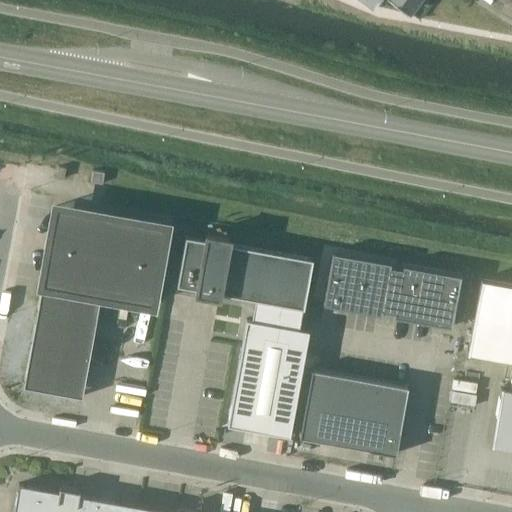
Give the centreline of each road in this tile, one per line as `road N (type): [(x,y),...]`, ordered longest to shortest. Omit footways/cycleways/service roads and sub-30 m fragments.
road 1 (secondary): [(511,152),(0,58)]
road 2 (unclassified): [(423,507),(0,431)]
